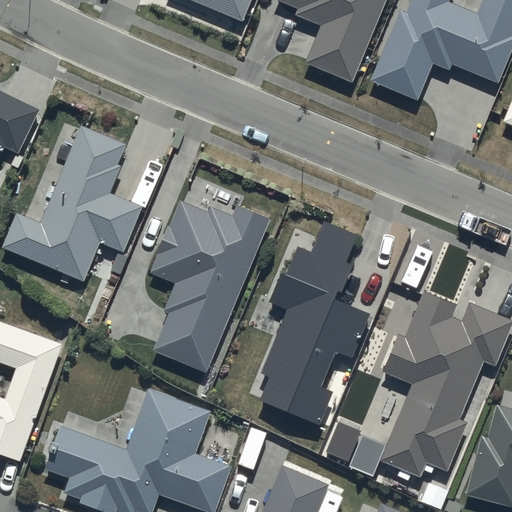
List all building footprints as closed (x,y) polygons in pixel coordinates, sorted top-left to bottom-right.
[(189,0),(243,21),(250,0),(189,0)] [(305,64),(350,83),(384,0),(276,0),(299,10),(296,17),(320,27),(305,64)] [(511,0),(480,0),(475,13),(447,2),(448,0),(410,0),(405,13),(399,10),(370,81),(417,100),(431,63),(448,70),(450,64),(499,82),(511,48),(511,0)] [(0,151),(2,146),(16,153),(37,110),(0,91),(0,151)] [(511,96),(502,122),(511,125),(511,96)] [(124,144),(80,126),(39,223),(16,213),(1,248),(83,282),(99,243),(122,252),(142,204),(110,192),(121,164),(117,162),(124,144)] [(270,218),(235,205),(231,215),(209,205),(207,211),(179,199),(156,252),(158,253),(150,273),(173,283),(162,309),(169,312),(153,350),(204,372),(270,218)] [(356,234),(322,220),(310,253),(297,247),(286,274),(279,272),(266,303),(286,310),(260,372),(270,376),(259,402),(318,426),(332,391),(320,386),(334,352),(351,359),(369,313),(337,300),(352,264),(344,261),(356,234)] [(457,302),(424,289),(405,336),(395,332),(380,372),(411,384),(381,462),(420,477),(426,464),(447,472),(467,421),(459,418),(481,362),(495,367),(511,322),(511,318),(467,301),(460,319),(451,316),(457,302)] [(63,344),(0,321),(0,455),(21,463),(63,344)] [(210,410),(147,389),(126,447),(57,424),(41,470),(66,478),(61,493),(81,500),(79,504),(102,511),(114,511),(115,511),(135,511),(137,511),(152,511),(158,496),(205,511),(214,511),(230,464),(196,452),(210,410)] [(511,408),(497,405),(488,438),(481,436),(465,495),(511,507),(511,408)] [(315,511),(327,484),(280,465),(261,511),(400,511),(379,503),(375,511),(315,511)]
